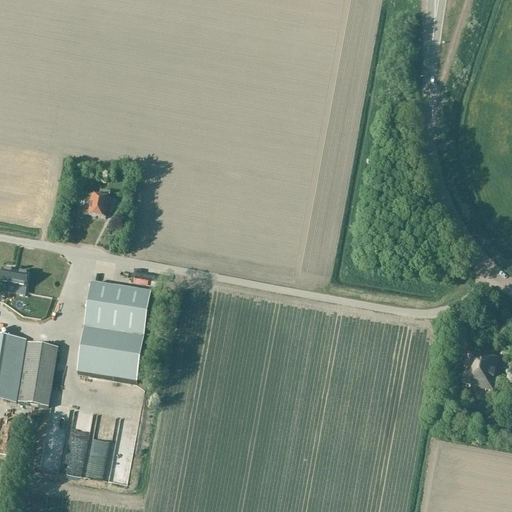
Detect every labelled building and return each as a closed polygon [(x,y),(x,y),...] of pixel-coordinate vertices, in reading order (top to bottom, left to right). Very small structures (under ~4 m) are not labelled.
[(109,200),(106,200),(108,192),(101,191),(99,199),(92,198),(89,216),(91,216),(91,217),(103,219),(103,218),(105,219),(109,200)] [(30,274),(3,269),(0,285),(17,289),(16,296),(25,298),(30,274)] [(77,376),(138,385),(151,294),(91,285),(77,376)] [(0,402),(17,405),(27,342),(0,337),(0,402)] [(49,410),(58,351),(29,346),(19,405),(49,410)] [(493,391),(498,360),(477,356),(477,357),(468,356),(463,384),(464,385),(493,391)] [(456,415),(451,420),(458,428),(463,423),(456,415)] [(36,469),(53,471),(56,447),(39,445),(36,469)] [(83,472),(93,476),(96,468),(86,464),(83,472)]
